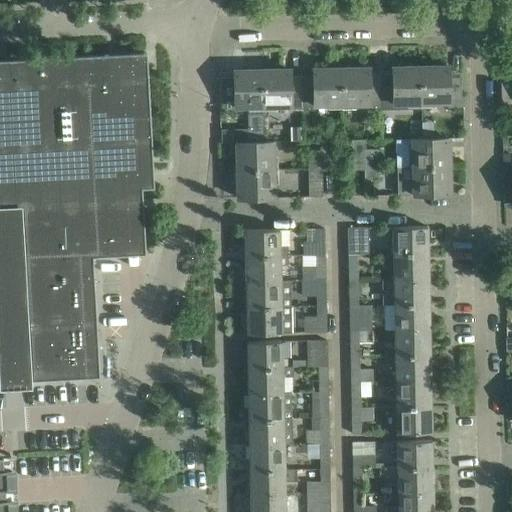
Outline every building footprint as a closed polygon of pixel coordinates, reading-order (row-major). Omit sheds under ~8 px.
[(0,211),(16,210),(26,380),(98,376),(92,256),(145,253),(141,187),(153,187),(146,52),(0,59),(0,211)] [(419,66),(420,102),(446,101),(446,107),(461,106),(461,77),(448,77),(447,65),(419,66)] [(420,102),(419,66),(392,66),(392,78),(380,79),(381,108),(393,107),(393,102),(420,102)] [(301,80),(301,108),(315,108),(314,103),(341,103),(340,67),(313,68),(313,80),(301,80)] [(368,67),(340,67),(341,103),(367,102),(367,108),(381,108),(380,79),(369,79),(368,67)] [(261,69),(261,104),(287,103),(287,109),(301,108),(301,80),(289,80),(289,68),(261,69)] [(261,104),(261,69),(234,69),(234,82),(221,82),(221,111),(235,111),(235,104),(261,104)] [(511,75),(502,76),(503,106),(511,106),(511,75)] [(352,168),(365,168),(365,148),(365,138),(351,138),(352,168)] [(412,165),(449,165),(448,138),(396,139),(396,166),(398,166),(412,165)] [(322,169),(323,169),(334,168),(333,139),(321,139),(321,149),(322,169)] [(237,168),(273,168),(272,141),(236,142),(237,168)] [(378,148),(365,148),(365,168),(365,177),(378,177),(378,148)] [(308,149),(309,168),(309,178),(323,178),(323,169),(322,169),(321,149),(308,149)] [(449,165),(412,165),(398,166),(399,194),(449,193),(449,165)] [(274,197),(273,168),(237,168),(237,171),(233,173),(234,183),(237,185),(237,197),(274,197)] [(325,253),(324,226),(316,226),(316,240),(303,241),(303,254),(316,254),(325,253)] [(348,226),(349,253),(357,252),(365,252),(364,226),(348,226)] [(427,251),(427,226),(393,226),(393,252),(427,251)] [(279,228),(245,229),(245,255),(287,254),(287,244),(280,244),(279,228)] [(428,277),(427,251),(393,252),(394,277),(428,277)] [(357,252),(349,253),(349,278),(358,278),(357,252)] [(304,265),(304,279),(325,278),(325,253),(316,254),(316,265),(304,265)] [(287,263),(287,254),(245,255),(246,280),(280,279),(280,263),(287,263)] [(428,277),(394,277),(382,278),(382,303),(385,303),(428,302),(428,277)] [(317,303),(326,303),(325,278),(304,279),(304,292),(317,292),(317,303)] [(358,278),(349,278),(350,304),(358,304),(358,278)] [(246,280),(246,305),(281,304),(280,279),(246,280)] [(386,329),(395,329),(429,328),(428,302),(385,303),(386,329)] [(327,329),(326,303),(317,303),(318,316),(305,316),(305,330),(327,329)] [(282,332),(281,304),(246,305),(247,333),(282,332)] [(358,304),(350,304),(350,330),(371,330),(371,315),(373,315),(373,304),(358,304)] [(395,355),(429,354),(429,328),(395,329),(395,355)] [(371,330),(350,330),(351,355),(359,355),(359,342),(371,341),(371,330)] [(328,363),(327,338),(319,338),(319,364),(328,363)] [(247,341),(247,365),(282,364),(281,340),(247,341)] [(395,355),(396,380),(430,379),(429,354),(395,355)] [(359,355),(351,355),(352,381),(359,380),(372,380),(372,368),(359,368),(359,355)] [(320,389),(328,389),(328,363),(319,364),(320,389)] [(282,390),(282,364),(247,365),(248,391),(282,390)] [(397,406),(430,405),(430,379),(396,380),(397,406)] [(359,380),(352,381),(352,406),(360,406),(359,380)] [(320,415),(329,415),(328,389),(320,389),(320,415)] [(282,390),(248,391),(248,417),(283,416),(282,390)] [(431,432),(430,405),(397,406),(397,432),(431,432)] [(352,406),(353,432),(361,432),(360,420),(373,419),(372,406),(360,406),(352,406)] [(308,442),(321,442),(329,442),(329,415),(320,415),(320,428),(307,429),(308,442)] [(248,417),(249,443),(283,442),(283,416),(248,417)] [(396,440),(397,466),(431,466),(431,440),(396,440)] [(362,454),(361,441),(353,441),(353,467),(362,467),(375,467),(375,454),(362,454)] [(283,442),(249,443),(249,469),(284,468),(283,442)] [(321,468),(330,467),(329,442),(321,442),(321,468)] [(5,467),(4,454),(0,453),(0,511),(12,511),(12,496),(7,496),(6,486),(11,485),(10,466),(5,467)] [(398,491),(432,491),(431,466),(397,466),(385,467),(385,477),(397,477),(398,491)] [(307,493),(330,493),(330,467),(321,468),(321,480),(307,480),(307,493)] [(362,467),(353,467),(354,492),(362,492),(362,467)] [(249,469),(250,495),(284,494),(284,468),(249,469)] [(432,511),(432,491),(398,491),(398,505),(387,506),(386,511),(432,511)] [(362,492),(354,492),(354,511),(377,511),(377,505),(363,505),(362,492)] [(307,511),(330,511),(330,493),(307,493),(307,511)] [(284,511),(284,494),(250,495),(250,511),(284,511)]
